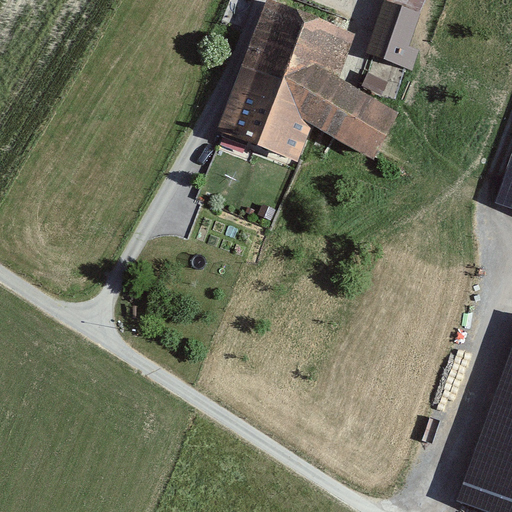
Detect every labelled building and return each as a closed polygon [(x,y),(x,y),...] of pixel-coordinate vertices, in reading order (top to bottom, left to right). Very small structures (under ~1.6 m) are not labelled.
[(300,161),(315,123),(376,159),(403,114),(334,74),(352,30),(275,0),(270,0),(220,130),(300,161)] [(293,0),(345,20),(352,0),(293,0)] [(388,0),(368,52),(400,64),(424,0),(388,0)] [(385,89),(388,76),(368,71),(365,85),(385,89)] [(511,350),(464,488),(511,505),(511,350)]
